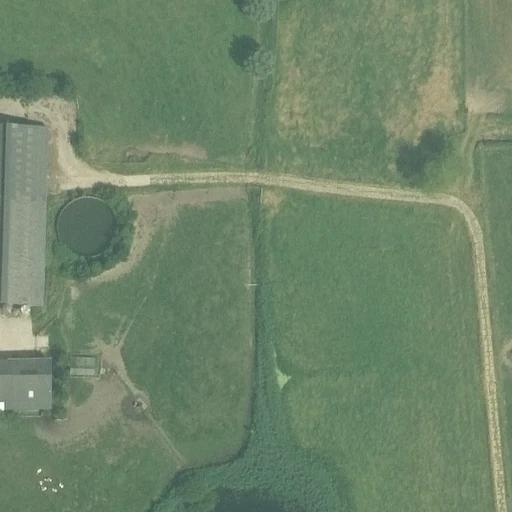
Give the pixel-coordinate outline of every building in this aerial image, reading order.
[(0,305),(42,307),(45,200),(47,131),(0,129),(0,305)] [(135,182),(135,193),(161,192),(160,181),(135,182)] [(58,229),(58,235),(60,241),(63,246),(67,251),(73,256),(78,258),(84,260),(89,260),(95,260),(103,257),(108,254),(112,251),(115,246),(117,241),(119,238),(120,231),(120,229),(119,224),(118,220),(116,215),(114,211),(110,206),(105,203),(102,201),(97,199),(91,198),(83,199),(74,202),(69,205),(64,210),(60,217),(58,222),(58,227),(58,229)] [(69,377),(93,378),(94,359),(70,358),(69,377)] [(0,361),(0,411),(51,411),(51,361),(0,361)]
